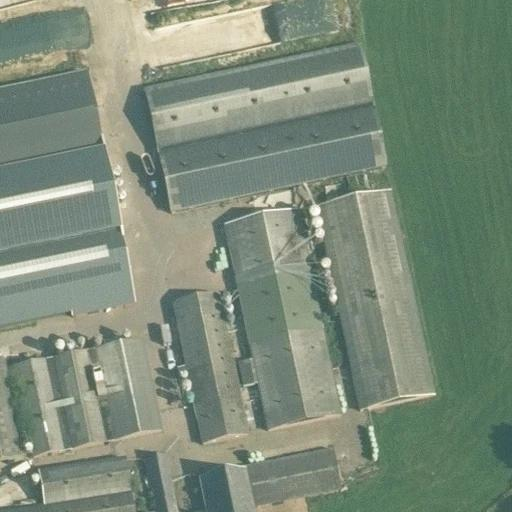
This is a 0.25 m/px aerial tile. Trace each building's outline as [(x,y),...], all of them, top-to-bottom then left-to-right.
[(215,17),(155,28),(159,46),(167,45),(170,63),(195,59),(194,56),(213,53),(208,28),(216,27),(215,17)] [(68,22),(0,32),(0,63),(52,55),(51,50),(72,47),(68,22)] [(358,42),(141,88),(168,213),(384,167),(358,42)] [(0,167),(110,145),(95,71),(0,89),(0,167)] [(40,191),(9,194),(11,212),(42,209),(40,191)] [(390,194),(316,211),(361,413),(435,397),(390,194)] [(115,211),(0,235),(0,329),(72,314),(73,319),(135,305),(115,211)] [(295,214),(222,230),(267,433),(339,417),(295,214)] [(217,297),(171,307),(174,323),(202,447),(247,437),(220,313),(217,297)] [(105,353),(15,372),(34,460),(107,445),(125,441),(163,433),(143,345),(123,349),(122,343),(104,346),(105,353)] [(3,365),(0,365),(0,467),(24,462),(3,365)] [(242,474),(199,482),(204,511),(250,511),(340,492),(332,451),(241,469),(242,474)] [(174,511),(164,457),(143,462),(153,511),(174,511)] [(49,506),(7,511),(131,511),(124,460),(44,472),(49,506)]
